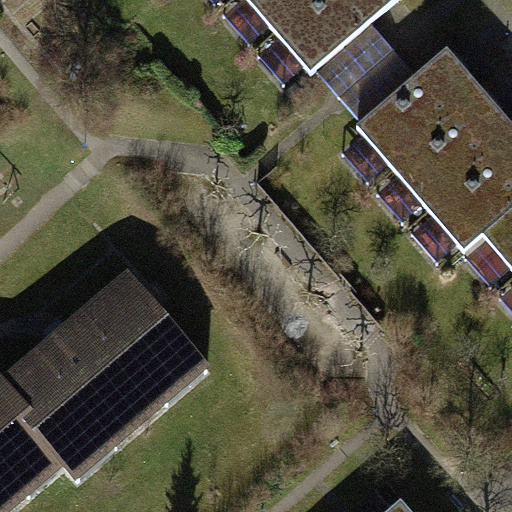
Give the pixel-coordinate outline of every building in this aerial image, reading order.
[(315,0),(247,0),(277,34),(315,0)] [(396,0),(315,0),(277,34),(311,74),(396,0)] [(446,55),(357,132),(394,173),(482,97),(446,55)] [(511,130),(482,97),(394,173),(429,214),(511,141),(511,130)] [(511,141),(429,214),(463,253),(482,237),(511,211),(511,141)] [(511,211),(482,237),(511,271),(511,211)] [(0,511),(8,511),(76,453),(91,470),(207,368),(133,285),(18,385),(1,366),(0,366),(0,511)] [(410,511),(402,502),(390,511),(410,511)]
